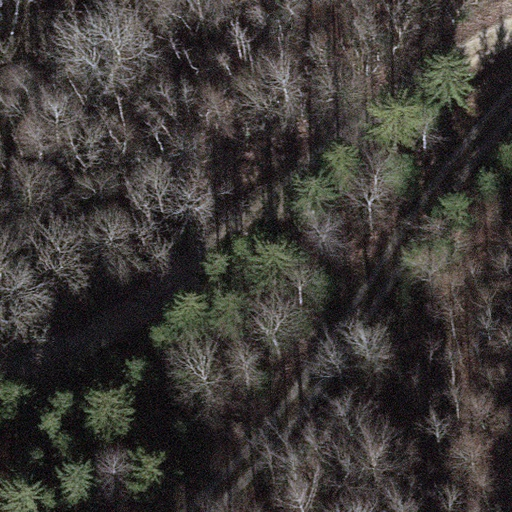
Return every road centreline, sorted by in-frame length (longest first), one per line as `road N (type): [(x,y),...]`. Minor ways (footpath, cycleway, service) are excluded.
road 1 (track): [(511,35),(143,301),(0,367)]
road 2 (track): [(511,112),(478,149),(325,379),(211,511)]
road 3 (track): [(410,104),(270,159),(78,258),(0,277)]
